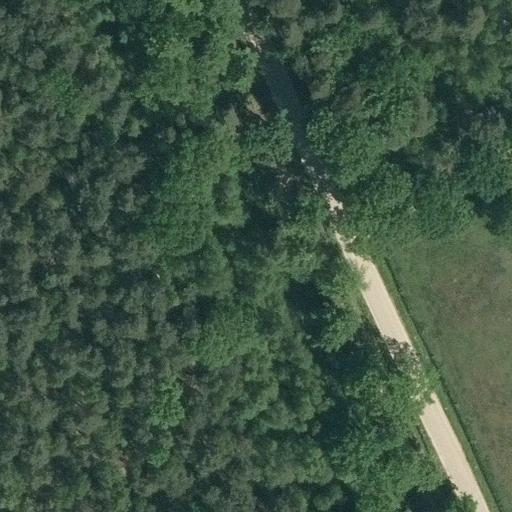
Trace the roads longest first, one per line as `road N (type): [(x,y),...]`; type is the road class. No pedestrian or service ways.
road 1 (track): [(475,511),(325,184)]
road 2 (track): [(325,184),(253,28)]
